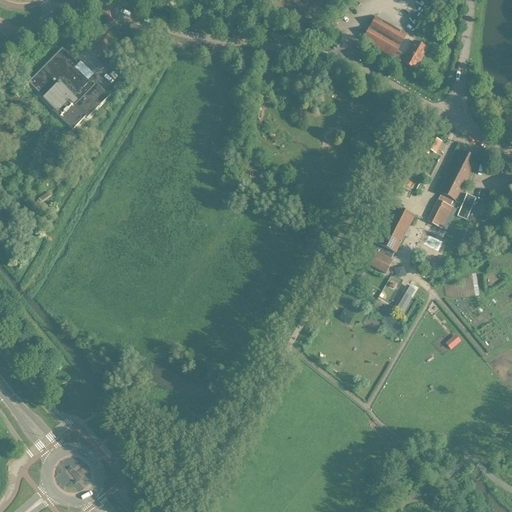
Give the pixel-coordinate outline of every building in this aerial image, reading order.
[(406,34),(376,17),(363,39),(393,57),(393,56),(402,61),(402,62),(415,70),(427,49),(414,41),(405,56),(396,51),(406,34)] [(85,84),(88,82),(66,61),(70,57),(62,50),(30,82),(44,96),(43,98),(61,116),(59,117),(72,130),(85,117),(72,104),(77,99),(73,96),(85,84)] [(96,83),(93,87),(88,82),(85,84),(73,96),(77,99),(72,104),(85,117),(87,118),(109,96),(96,83)] [(425,148),(427,149),(425,152),(428,153),(429,150),(431,151),(437,139),(431,136),(425,148)] [(475,159),(461,151),(440,193),(454,200),(475,159)] [(467,194),(457,216),(466,220),(476,198),(467,194)] [(427,222),(441,229),(452,207),(438,200),(427,222)] [(386,274),(392,261),(390,260),(394,253),(395,254),(414,216),(395,207),(376,244),(383,248),(380,255),(375,253),(369,265),(386,274)] [(497,264),(488,263),(488,273),(497,274),(497,264)] [(410,296),(403,292),(394,307),(401,311),(410,296)]
